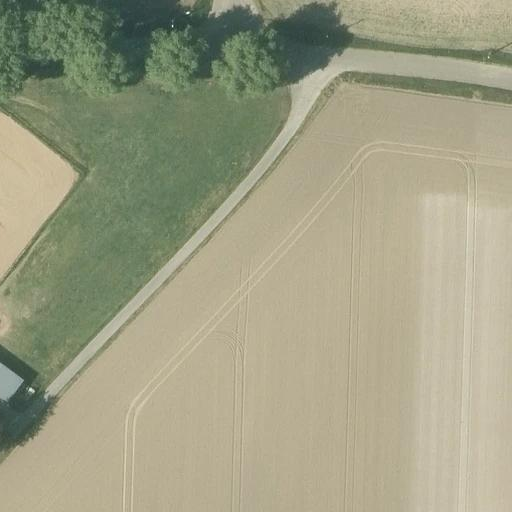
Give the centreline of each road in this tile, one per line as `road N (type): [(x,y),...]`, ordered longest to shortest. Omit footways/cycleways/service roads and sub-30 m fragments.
road 1 (unclassified): [(0,448),(295,124),(324,57)]
road 2 (unclassified): [(0,53),(229,52)]
road 3 (unclassified): [(324,57),(511,81)]
